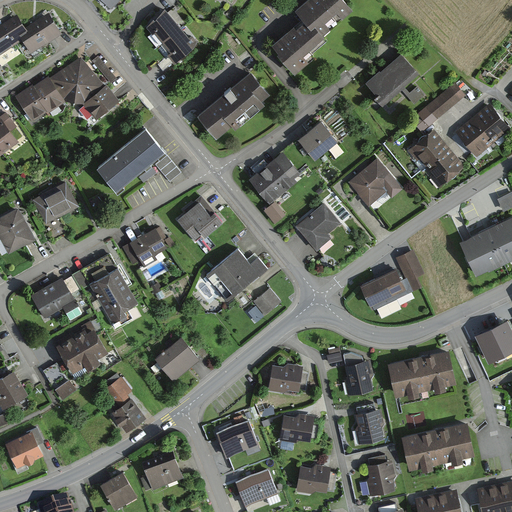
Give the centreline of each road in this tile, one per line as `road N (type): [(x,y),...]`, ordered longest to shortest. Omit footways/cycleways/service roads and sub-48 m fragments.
road 1 (residential): [(215,170),(0,293)]
road 2 (residential): [(319,298),(511,162)]
road 3 (residential): [(395,39),(286,131),(215,170)]
road 4 (residential): [(511,287),(391,336),(349,325),(319,298)]
road 5 (residential): [(184,410),(43,491),(0,504)]
road 6 (unknown): [(146,89),(202,41),(225,73),(171,118)]
road 7 (residential): [(319,298),(184,410)]
road 8 (residential): [(319,298),(215,170)]
road 9 (residential): [(215,170),(113,48)]
